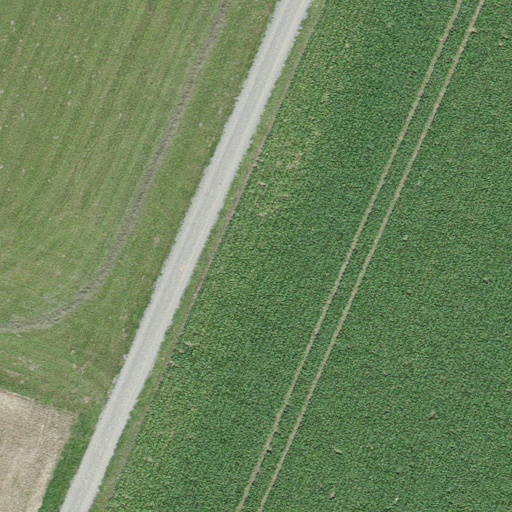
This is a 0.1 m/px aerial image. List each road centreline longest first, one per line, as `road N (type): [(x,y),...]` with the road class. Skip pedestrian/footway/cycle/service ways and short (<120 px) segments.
road 1 (track): [(301,0),(79,511)]
road 2 (track): [(0,364),(127,404)]
